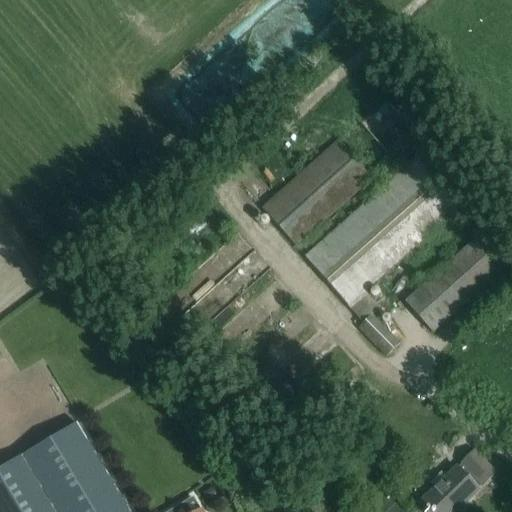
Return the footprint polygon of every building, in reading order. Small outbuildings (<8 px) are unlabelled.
[(297,159),(310,153),(303,138),(290,144),(297,159)] [(294,244),(370,177),(339,142),(262,209),(294,244)] [(385,358),(400,343),(372,314),(378,307),(364,290),(456,209),(414,161),(304,257),(360,323),(357,327),(385,358)] [(432,333),(507,266),(480,236),(404,302),(432,333)] [(287,267),(274,281),(285,291),(298,277),(287,267)] [(278,302),(258,282),(223,317),(244,337),(278,302)] [(333,310),(304,334),(315,346),(343,322),(333,310)] [(285,352),(304,370),(320,353),(301,335),(285,352)] [(0,511),(129,511),(77,426),(0,469),(0,511)] [(494,473),(473,451),(459,465),(456,468),(456,467),(445,477),(442,473),(430,483),(434,488),(420,501),(428,510),(430,511),(455,511),(478,490),(477,489),(481,485),(481,486),(494,473)]
